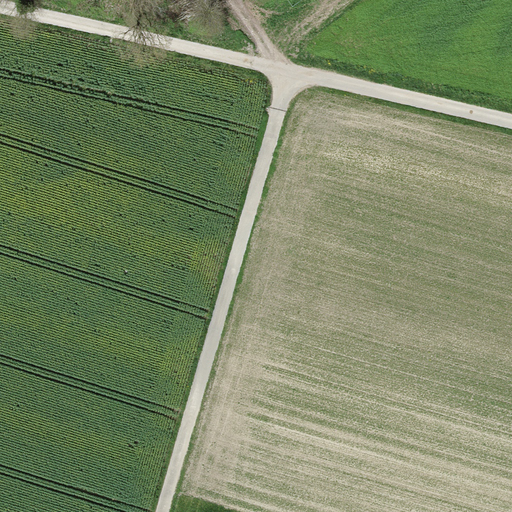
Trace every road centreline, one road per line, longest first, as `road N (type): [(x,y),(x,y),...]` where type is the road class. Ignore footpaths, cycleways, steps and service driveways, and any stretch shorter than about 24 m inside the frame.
road 1 (track): [(290,75),(168,511)]
road 2 (track): [(0,4),(274,69)]
road 3 (track): [(274,69),(511,123)]
